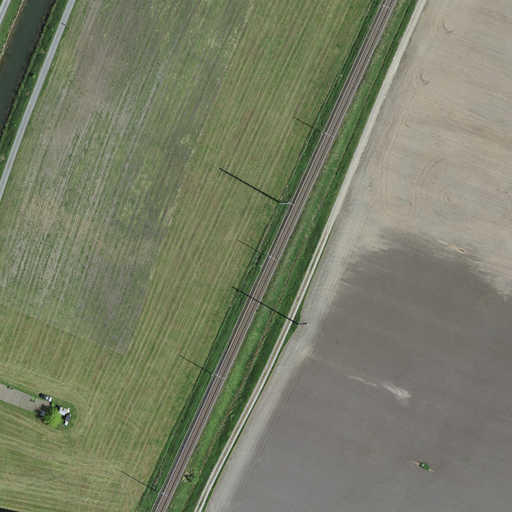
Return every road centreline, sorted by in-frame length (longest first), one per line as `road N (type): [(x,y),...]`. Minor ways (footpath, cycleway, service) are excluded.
road 1 (track): [(200,511),(429,0)]
road 2 (track): [(74,0),(0,189)]
